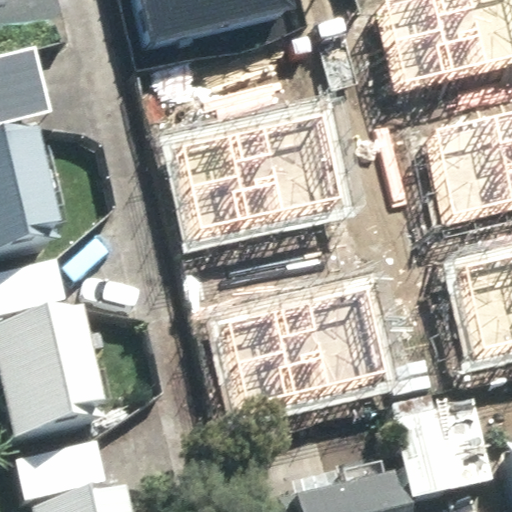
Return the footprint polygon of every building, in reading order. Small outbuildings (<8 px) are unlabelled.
[(146,0),(155,36),(294,4),(292,0),(146,0)] [(511,0),(390,0),(362,6),(382,105),(511,77),(511,0)] [(196,50),(130,61),(138,105),(204,94),(196,50)] [(0,133),(11,131),(1,87),(0,87),(0,133)] [(511,110),(423,128),(444,227),(511,213),(511,110)] [(169,145),(189,243),(342,212),(322,113),(169,145)] [(11,131),(0,133),(0,258),(62,245),(36,125),(11,131)] [(511,252),(457,264),(477,363),(511,355),(511,252)] [(219,322),(239,421),(392,389),(372,290),(219,322)] [(100,437),(75,321),(0,336),(0,437),(4,458),(100,437)] [(471,403),(394,419),(411,502),(488,486),(471,403)] [(511,511),(511,454),(499,457),(510,511),(511,511)] [(396,511),(390,480),(276,504),(278,511),(396,511)] [(125,511),(121,491),(26,511),(125,511)]
